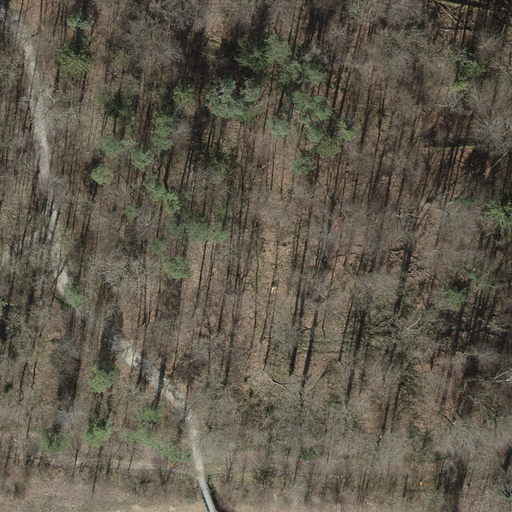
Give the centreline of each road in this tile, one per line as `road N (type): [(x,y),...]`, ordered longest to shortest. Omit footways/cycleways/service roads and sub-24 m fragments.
road 1 (track): [(52,226),(65,283),(174,401),(202,485)]
road 2 (track): [(52,226),(31,58),(0,7)]
